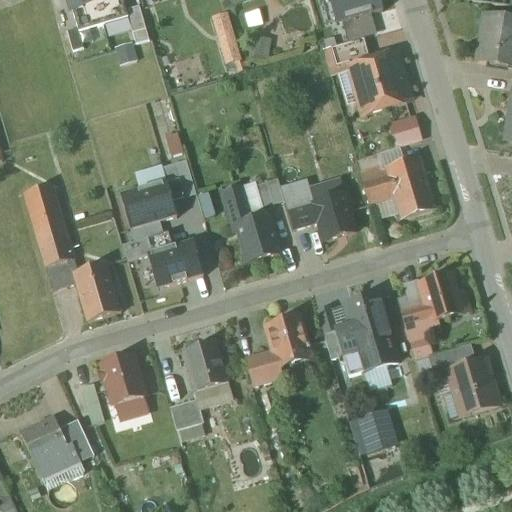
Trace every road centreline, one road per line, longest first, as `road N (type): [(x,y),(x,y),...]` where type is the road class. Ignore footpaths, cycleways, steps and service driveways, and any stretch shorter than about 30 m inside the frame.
road 1 (residential): [(0,391),(179,317),(487,235)]
road 2 (residential): [(416,0),(487,235)]
